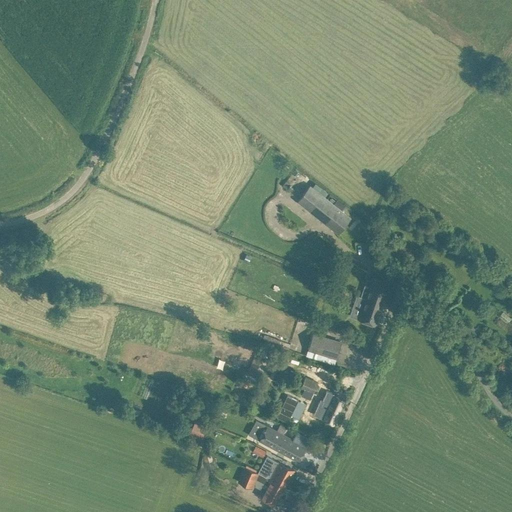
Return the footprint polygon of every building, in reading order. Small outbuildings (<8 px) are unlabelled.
[(310,185),(298,201),(338,233),(350,217),(310,185)] [(383,304),(390,283),(372,277),(366,295),(372,296),(371,300),(372,300),(373,299),(376,300),(375,301),(383,304)] [(376,325),(377,321),(383,304),(375,301),(376,300),(373,299),(372,300),(371,300),(372,296),(366,295),(358,319),(376,325)] [(336,357),(341,342),(312,333),(308,348),(336,357)] [(266,378),(272,362),(254,355),(248,370),(266,378)] [(313,391),(317,382),(304,376),(300,386),(304,388),(313,391)] [(347,400),(338,396),(332,393),(328,402),(325,401),(323,405),(321,404),(315,415),(336,425),(347,400)] [(306,446),(297,441),(263,423),(255,437),(276,448),(276,449),(299,461),(306,446)] [(255,445),(253,450),(263,456),(266,450),(255,445)] [(211,453),(203,455),(205,461),(212,459),(211,453)] [(294,470),(285,465),(277,461),(268,477),(253,470),(285,487),(294,470)] [(262,497),(267,499),(276,504),(285,487),(253,470),(244,465),(243,466),(239,464),(236,469),(241,472),(237,480),(252,487),(256,478),(269,485),(262,497)]
